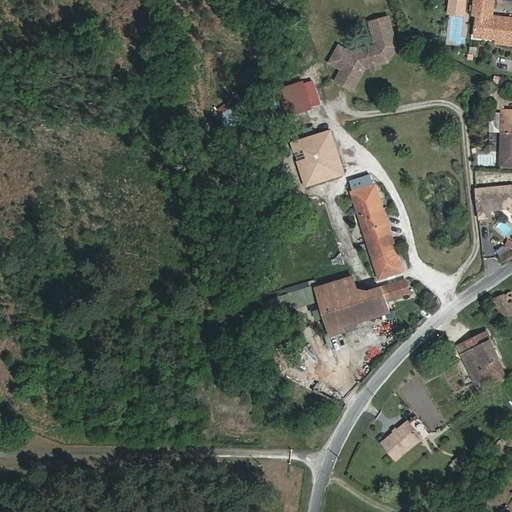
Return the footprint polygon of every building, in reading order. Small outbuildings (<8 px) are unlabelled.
[(394,0),(377,5),(379,15),(398,9),(394,0)] [(479,0),(478,18),(501,22),(501,26),(511,27),(511,1),(500,0),(479,0)] [(404,30),(398,9),(379,15),(383,28),(371,32),(369,37),(365,38),(360,35),(359,36),(357,35),(351,37),(344,50),(350,53),(344,64),(360,73),(369,58),(367,57),(369,52),(379,49),(386,47),(396,44),(404,30)] [(449,16),(447,41),(460,42),(462,17),(449,16)] [(337,46),(344,50),(351,37),(357,35),(346,30),(337,46)] [(232,115),(271,88),(260,70),(221,98),(232,115)] [(506,75),(498,73),(496,94),(505,94),(506,75)] [(308,74),(284,81),(295,117),(318,109),(308,74)] [(312,156),(328,150),(331,161),(324,163),(327,171),(346,164),(340,146),(333,123),(295,134),(308,177),(318,174),(312,156)] [(331,161),(328,150),(312,156),(318,174),(327,171),(324,163),(331,161)] [(292,165),(282,168),(285,180),(295,178),(292,165)] [(402,264),(377,177),(375,177),(372,168),(352,174),(355,183),(354,184),(380,270),(402,264)] [(511,179),(494,181),(483,181),(485,210),(496,209),(495,202),(511,201),(511,179)] [(344,250),(337,252),(341,265),(348,263),(344,250)] [(389,304),(386,293),(409,286),(405,273),(358,287),(353,269),(317,280),(315,273),(309,275),(310,279),(262,294),(266,306),(320,290),(331,326),(343,323),(342,318),(389,304)] [(511,313),(511,284),(494,291),(503,317),(511,313)] [(343,323),(331,326),(328,327),(335,349),(400,329),(392,303),(389,304),(342,318),(343,323)] [(491,325),(469,336),(472,342),(486,368),(503,359),(499,350),(502,348),(491,325)] [(503,359),(486,368),(490,375),(507,366),(503,359)] [(434,424),(419,405),(398,422),(413,441),(434,424)] [(451,461),(459,471),(470,463),(463,453),(451,461)]
